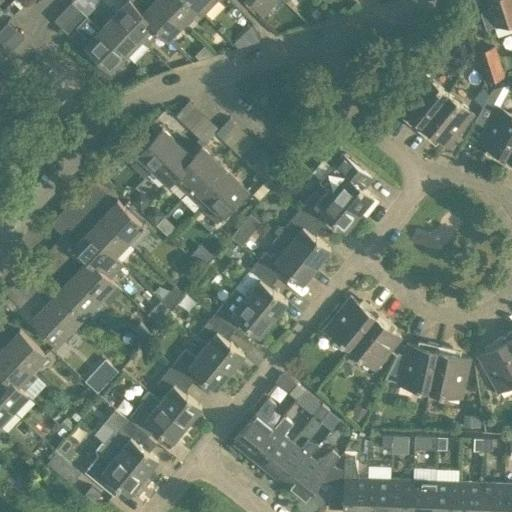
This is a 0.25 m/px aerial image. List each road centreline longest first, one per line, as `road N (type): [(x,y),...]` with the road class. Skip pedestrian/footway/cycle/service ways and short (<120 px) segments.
road 1 (residential): [(13,213),(127,106),(324,41)]
road 2 (residential): [(195,458),(361,256)]
road 3 (residential): [(511,289),(485,311),(450,316),(425,308),(361,256)]
road 4 (residential): [(324,41),(344,104),(421,174)]
